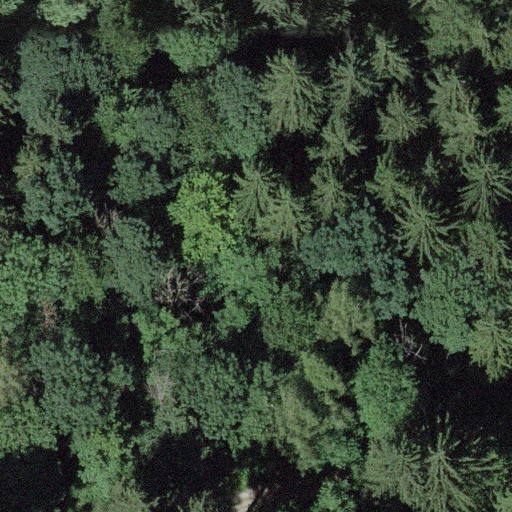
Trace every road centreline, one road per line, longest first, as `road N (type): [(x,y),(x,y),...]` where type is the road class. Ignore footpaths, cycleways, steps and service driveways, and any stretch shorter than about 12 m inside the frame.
road 1 (track): [(511,471),(442,393),(50,136)]
road 2 (track): [(511,474),(386,480),(237,511)]
